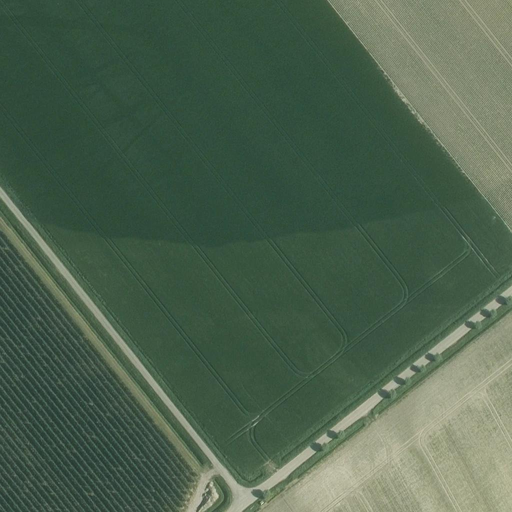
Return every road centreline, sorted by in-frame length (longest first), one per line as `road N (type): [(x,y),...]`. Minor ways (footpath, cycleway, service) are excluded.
road 1 (unclassified): [(245,501),(0,194)]
road 2 (unclassified): [(245,501),(511,294)]
